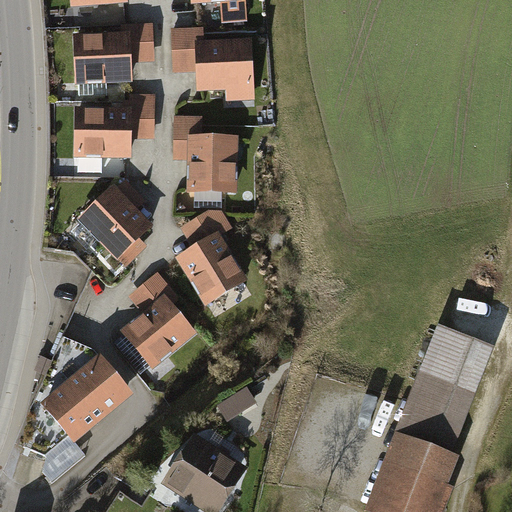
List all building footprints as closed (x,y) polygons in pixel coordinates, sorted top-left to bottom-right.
[(121,38),(77,38),(77,85),(134,85),(134,61),(153,61),(152,27),(121,27),(121,38)] [(207,28),(179,30),(181,71),(201,70),(202,90),(227,89),(227,101),(255,100),(252,40),(208,43),(207,28)] [(119,109),(78,108),(77,159),(130,161),(130,138),(153,139),(154,103),(119,102),(119,109)] [(205,116),(176,116),(176,159),(194,159),(193,198),(239,199),(239,139),(205,139),(205,116)] [(116,257),(150,225),(134,208),(142,200),(122,179),(80,220),(116,257)] [(194,248),(176,258),(205,308),(249,283),(223,237),(234,231),(220,206),(182,227),(194,248)] [(158,270),(129,294),(143,311),(120,330),(152,370),(196,334),(178,312),(187,305),(158,270)] [(442,484),(492,352),(437,331),(369,511),(372,511),(441,511),(451,487),(442,484)] [(50,361),(41,356),(34,370),(44,375),(50,361)] [(77,444),(136,398),(104,356),(44,402),(77,444)] [(253,382),(222,397),(230,413),(260,398),(253,382)] [(224,511),(252,467),(201,436),(171,484),(217,511),(224,511)]
